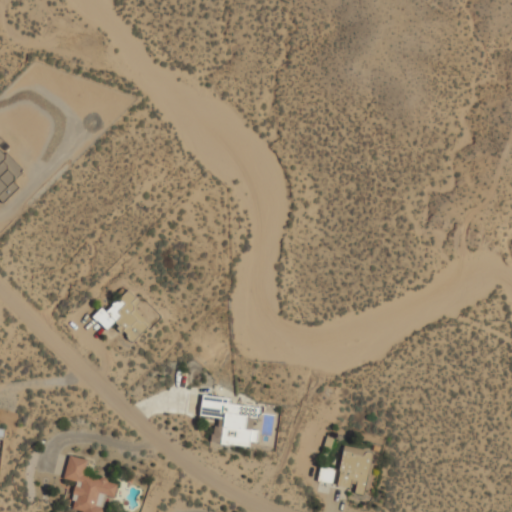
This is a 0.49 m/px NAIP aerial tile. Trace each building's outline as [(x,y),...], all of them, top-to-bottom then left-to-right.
[(23,171),(0,148),(0,203),(2,205),(19,188),(13,182),(23,171)] [(105,312),(101,308),(91,317),(106,332),(112,325),(131,344),(150,325),(133,309),(140,303),(127,290),(105,312)] [(198,417),(214,419),(210,444),(249,449),(250,443),(256,443),(257,431),(254,430),(257,405),(201,397),(198,417)] [(335,489),(364,494),(373,452),(343,446),(335,489)] [(117,482),(84,475),(87,460),(67,457),(63,479),(74,481),(69,510),(82,511),(100,511),(103,497),(114,499),(117,482)] [(316,482),(331,485),(334,470),(320,467),(316,482)]
